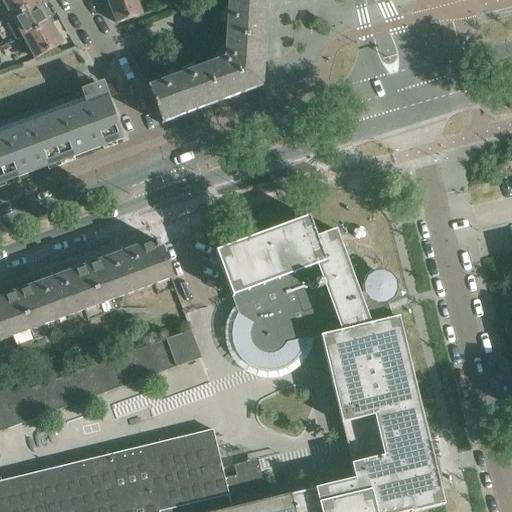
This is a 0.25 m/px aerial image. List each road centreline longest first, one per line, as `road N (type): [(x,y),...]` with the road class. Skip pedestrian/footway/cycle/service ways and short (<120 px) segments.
road 1 (residential): [(511,511),(409,117)]
road 2 (tertiary): [(164,197),(409,117)]
road 3 (tertiary): [(371,88),(154,170)]
road 4 (residential): [(154,170),(76,0)]
road 5 (tertiary): [(0,256),(164,197)]
road 6 (tertiary): [(154,170),(0,226)]
